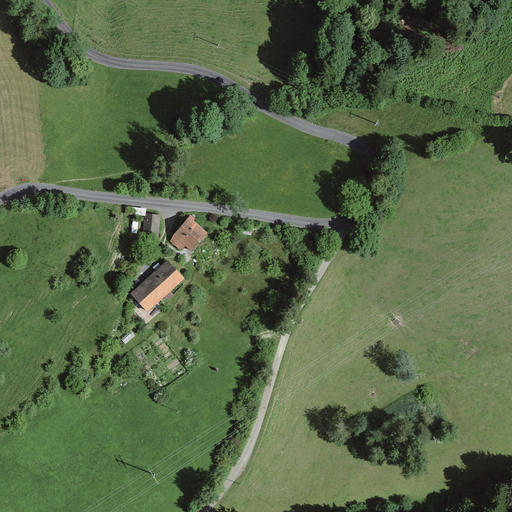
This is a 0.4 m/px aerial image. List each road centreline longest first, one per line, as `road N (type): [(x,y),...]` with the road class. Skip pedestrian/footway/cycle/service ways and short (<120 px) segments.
road 1 (unclassified): [(47,0),(63,29),(112,64),(199,72),(285,120),(360,146),(375,188),(358,215),(330,225),(61,189),(0,199)]
road 2 (track): [(208,511),(256,438),(295,318),(345,223)]
